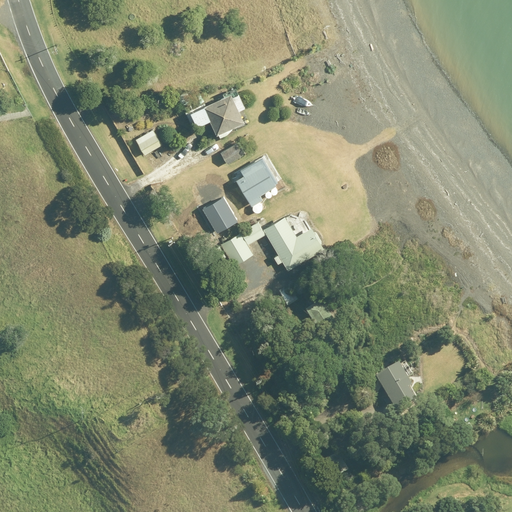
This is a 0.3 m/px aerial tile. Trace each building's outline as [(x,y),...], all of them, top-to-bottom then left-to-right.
[(240,109),(246,107),(239,92),(193,112),(199,126),(213,120),(219,134),(246,122),(240,109)] [(165,144),(157,129),(138,139),(146,154),(165,144)] [(239,142),(222,152),(229,163),(245,153),(239,142)] [(251,201),(278,185),(262,158),(242,170),(245,175),(238,179),(251,201)] [(312,227),(298,236),(286,216),(264,230),(259,221),(226,242),(238,262),(254,253),(249,244),(267,233),(289,269),(322,249),(325,247),(323,244),(312,227)] [(301,301),(293,285),(280,291),(288,307),(301,301)] [(334,325),(326,303),(308,311),(317,332),(334,325)] [(396,412),(419,402),(402,366),(380,376),(396,412)]
